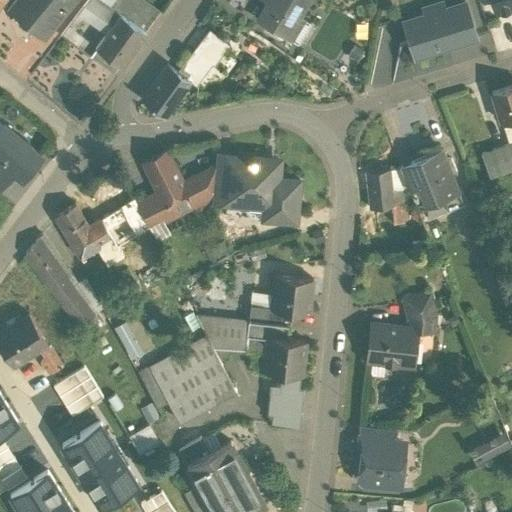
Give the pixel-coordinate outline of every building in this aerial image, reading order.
[(14,0),(13,2),(46,29),(68,0),(14,0)] [(121,12),(105,0),(84,0),(84,1),(113,23),(121,12)] [(265,0),(257,16),(287,34),(307,0),(265,0)] [(465,0),(457,0),(442,5),(443,8),(427,13),(426,10),(404,17),(415,53),(476,34),(465,0)] [(104,34),(75,12),(68,22),(97,44),(104,34)] [(104,34),(97,44),(122,63),(146,31),(121,12),(113,23),(104,34)] [(193,47),(195,48),(206,57),(214,63),(230,42),(209,26),(193,47)] [(168,62),(142,95),(164,112),(206,57),(195,48),(179,70),(168,62)] [(511,82),(493,88),(502,117),(511,113),(511,82)] [(41,151),(24,138),(4,121),(0,125),(0,156),(13,167),(22,174),(41,151)] [(511,138),(482,149),(490,172),(511,164),(511,138)] [(442,145),(400,163),(408,185),(420,180),(427,199),(459,186),(442,145)] [(181,179),(165,147),(144,157),(160,189),(160,190),(181,179)] [(257,154),(247,153),(247,155),(228,153),(227,175),(225,196),(227,196),(251,198),(251,194),(264,195),(262,214),(296,217),(299,175),(273,173),(273,175),(262,175),(264,156),(257,156),(257,154)] [(0,183),(13,167),(0,156),(0,183)] [(215,163),(181,179),(192,200),(190,201),(194,209),(211,201),(214,174),(215,163)] [(389,165),(367,167),(371,205),(392,203),(393,203),(390,166),(389,165)] [(400,165),(390,166),(393,203),(392,203),(393,219),(407,217),(404,185),(408,185),(400,165)] [(227,175),(214,174),(211,201),(226,202),(227,196),(225,196),(227,175)] [(160,189),(141,198),(151,218),(152,220),(162,215),(190,201),(192,200),(181,179),(160,190),(160,189)] [(134,197),(101,214),(113,235),(145,217),(134,197)] [(88,221),(76,200),(55,212),(80,253),(113,235),(101,214),(88,221)] [(162,215),(152,220),(151,218),(147,220),(156,236),(169,230),(162,215)] [(75,283),(38,234),(25,250),(59,295),(75,283)] [(113,235),(80,253),(90,270),(113,258),(123,253),(113,235)] [(123,253),(113,258),(120,270),(129,265),(123,253)] [(484,260),(498,299),(511,293),(511,282),(501,254),(484,260)] [(313,273),(272,269),(270,285),(274,285),(272,302),(272,304),(290,306),(309,308),(313,273)] [(75,283),(59,295),(79,322),(95,309),(75,283)] [(430,295),(410,298),(407,323),(416,324),(416,325),(433,327),(435,311),(430,295)] [(272,302),(250,299),(248,315),(289,320),(290,306),(272,304),(272,302)] [(48,338),(29,308),(0,326),(0,339),(13,360),(40,343),(48,338)] [(129,352),(154,341),(140,309),(115,319),(129,352)] [(248,315),(196,309),(208,332),(214,343),(246,344),(248,331),(268,333),(268,332),(287,334),(289,320),(248,315)] [(407,323),(372,319),(368,355),(384,357),(384,359),(387,362),(393,363),(397,360),(397,358),(412,360),(416,325),(416,324),(407,323)] [(208,332),(150,365),(167,396),(179,417),(237,385),(214,343),(208,332)] [(287,334),(268,332),(268,333),(267,348),(261,347),(259,365),(265,366),(301,370),(305,336),(287,334)] [(61,360),(48,338),(40,343),(44,350),(43,355),(50,366),(61,360)] [(54,380),(60,390),(91,371),(84,361),(54,380)] [(167,396),(150,365),(140,371),(158,402),(167,396)] [(301,370),(265,366),(263,386),(269,386),(267,406),(273,406),(271,419),(299,423),(303,383),(300,382),(301,370)] [(60,390),(66,399),(97,381),(91,371),(60,390)] [(66,399),(72,409),(103,391),(97,381),(66,399)] [(0,427),(17,417),(0,389),(0,427)] [(62,439),(81,470),(114,450),(106,437),(111,434),(99,416),(62,439)] [(149,419),(129,430),(139,448),(160,437),(149,419)] [(196,426),(180,435),(184,442),(199,433),(196,426)] [(472,441),(478,456),(511,441),(511,435),(508,426),(472,441)] [(184,442),(178,445),(186,460),(210,447),(202,432),(199,433),(184,442)] [(0,447),(9,443),(3,433),(0,434),(0,447)] [(265,501),(230,436),(210,447),(186,460),(197,480),(214,511),(245,511),(265,501)] [(381,440),(363,438),(362,450),(366,451),(365,459),(360,463),(359,472),(363,477),(400,481),(406,477),(406,471),(402,464),(400,464),(403,439),(381,437),(381,440)] [(0,461),(15,453),(9,443),(0,447),(0,461)] [(114,450),(81,470),(101,501),(138,479),(126,460),(122,463),(114,450)] [(0,475),(21,462),(15,453),(0,461),(0,475)] [(0,488),(27,472),(21,462),(0,475),(0,488)] [(28,504),(32,511),(41,511),(67,496),(48,465),(11,488),(23,507),(28,504)] [(214,511),(197,480),(183,487),(196,511),(214,511)] [(177,511),(161,485),(140,497),(149,511),(177,511)] [(76,511),(67,496),(41,511),(76,511)]
